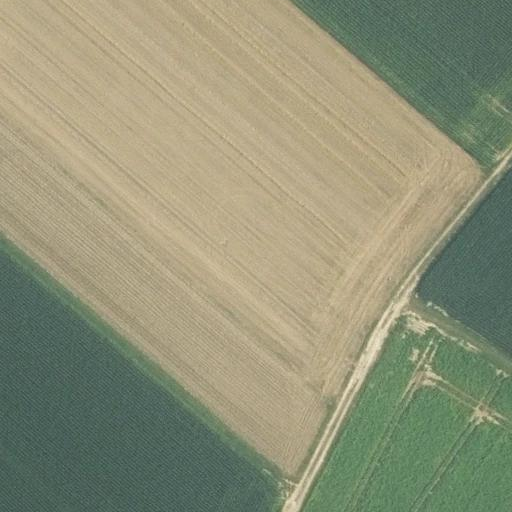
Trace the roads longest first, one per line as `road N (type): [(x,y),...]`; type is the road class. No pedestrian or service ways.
road 1 (track): [(298,494),(0,241)]
road 2 (track): [(289,511),(399,300)]
road 3 (track): [(399,300),(511,167)]
road 4 (track): [(511,372),(399,300)]
